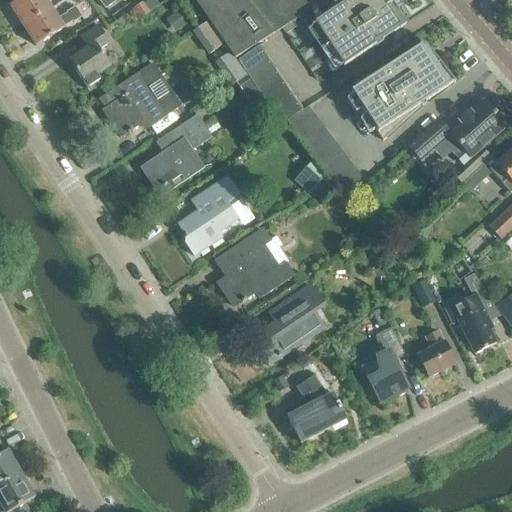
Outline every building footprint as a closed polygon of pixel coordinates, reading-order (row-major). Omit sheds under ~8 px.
[(20,0),(9,7),(22,27),(50,9),(44,0),(20,0)] [(99,0),(100,1),(99,2),(105,10),(115,3),(112,0),(99,0)] [(192,0),(234,59),(310,11),(302,0),(192,0)] [(373,46),(405,25),(393,8),(390,9),(385,2),(388,0),(387,0),(351,0),(344,5),(344,4),(334,10),(328,2),(301,20),(305,26),(312,22),(325,43),(321,46),(335,68),(339,66),(341,68),(373,47),(373,46)] [(140,19),(148,13),(141,3),(133,9),(140,19)] [(50,9),(22,27),(35,47),(63,29),(62,28),(72,22),(72,23),(81,18),(74,7),(56,19),(50,9)] [(109,43),(105,37),(98,26),(80,39),(87,49),(68,62),(88,91),(102,83),(96,75),(109,66),(98,50),(109,43)] [(454,84),(424,45),(420,48),(350,93),(382,142),(385,139),(418,109),(416,106),(453,85),(454,84)] [(243,74),(265,59),(257,48),(257,47),(235,61),(243,74)] [(308,72),(316,66),(310,58),(302,63),(308,72)] [(250,84),(272,69),(265,59),(243,74),(250,84)] [(145,130),(165,116),(177,108),(177,107),(176,104),(176,99),(172,98),(169,95),(159,80),(158,76),(158,72),(154,70),(151,68),(150,67),(99,101),(105,110),(102,112),(120,139),(127,134),(128,135),(132,132),(131,131),(142,124),(145,130)] [(250,84),(257,94),(279,79),(272,69),(250,84)] [(257,94),(264,104),(286,90),(279,79),(257,94)] [(271,115),(293,100),(286,90),(264,104),(271,115)] [(300,111),(293,100),(271,115),(278,126),(284,122),(300,111)] [(483,102),(470,114),(469,112),(466,114),(468,116),(461,122),(460,120),(457,122),(459,124),(448,133),(437,121),(407,148),(419,161),(440,142),(462,166),(506,128),(503,124),(504,123),(498,116),(496,117),(483,102)] [(316,119),(307,108),(286,122),(295,135),(316,119)] [(165,185),(181,175),(185,181),(202,169),(191,152),(211,139),(196,117),(156,144),(163,154),(140,169),(155,192),(162,187),(163,188),(166,186),(165,185)] [(316,119),(295,135),(304,146),(324,130),(316,119)] [(324,130),(304,146),(312,157),(332,141),(324,130)] [(320,167),(341,152),(332,141),(312,157),(320,167)] [(511,191),(511,149),(489,171),(510,193),(511,191)] [(329,178),(349,163),(341,152),(320,167),(329,178)] [(349,163),(329,178),(337,189),(357,174),(349,163)] [(346,202),(366,184),(357,174),(337,189),(346,202)] [(178,226),(184,235),(183,235),(185,239),(185,244),(194,257),(220,240),(216,233),(237,220),(239,223),(251,215),(239,196),(227,178),(196,199),(192,202),(199,213),(198,213),(191,218),(178,226)] [(500,240),(511,228),(511,206),(489,228),(500,240)] [(376,218),(371,216),(367,217),(364,221),(365,225),(369,228),(374,227),(377,223),(376,218)] [(363,229),(358,226),(352,228),(349,233),(351,239),(356,242),(362,240),(365,235),(363,229)] [(384,230),(375,237),(384,248),(393,241),(384,230)] [(292,276),(261,231),(215,263),(226,279),(217,285),(232,308),(241,302),(241,304),(245,301),(244,299),(254,292),(258,298),(292,276)] [(485,326),(489,323),(486,316),(498,310),(473,275),(463,280),(471,296),(461,301),(462,303),(445,311),(452,325),(457,323),(474,356),(495,345),(485,326)] [(424,307),(435,302),(424,280),(413,286),(424,307)] [(269,314),(275,324),(253,339),(269,362),(276,357),(277,359),(281,356),(280,355),(301,341),(302,343),(322,329),(313,314),(323,308),(309,288),(269,314)] [(511,330),(511,310),(502,318),(511,330)] [(393,362),(404,356),(390,329),(374,337),(379,357),(360,367),(379,404),(407,389),(393,362)] [(416,357),(427,379),(455,365),(443,343),(437,332),(425,339),(430,349),(416,357)] [(282,377),(273,382),(279,392),(288,387),(282,377)] [(299,444),(345,421),(332,394),(326,397),(313,377),(296,388),(308,407),(286,418),(299,444)] [(0,487),(21,475),(7,452),(0,455),(0,487)] [(34,498),(21,475),(0,487),(0,511),(28,511),(24,505),(34,498)]
